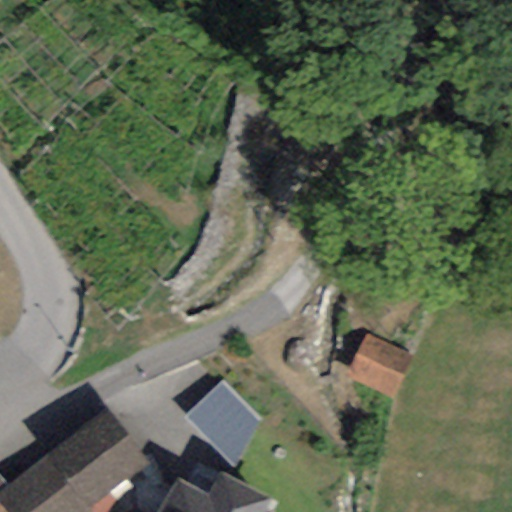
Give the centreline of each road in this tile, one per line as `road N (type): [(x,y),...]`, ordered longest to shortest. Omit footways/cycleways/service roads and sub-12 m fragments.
road 1 (residential): [(449,0),(391,121),(317,251),(277,303),(89,390),(0,450)]
road 2 (unclassified): [(0,197),(31,241),(48,298),(41,338),(29,354),(0,365)]
